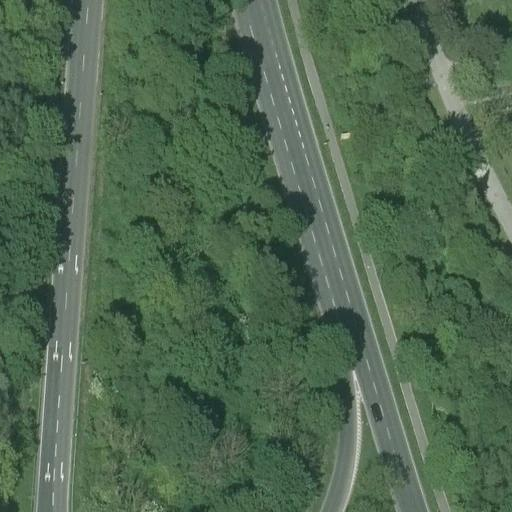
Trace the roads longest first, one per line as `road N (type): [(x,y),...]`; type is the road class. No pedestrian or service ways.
road 1 (trunk): [(88,0),(51,511)]
road 2 (trunk): [(409,511),(347,295),(314,214)]
road 3 (trunk): [(330,511),(346,439),(345,383),(314,214)]
road 4 (trunk): [(314,214),(253,0)]
